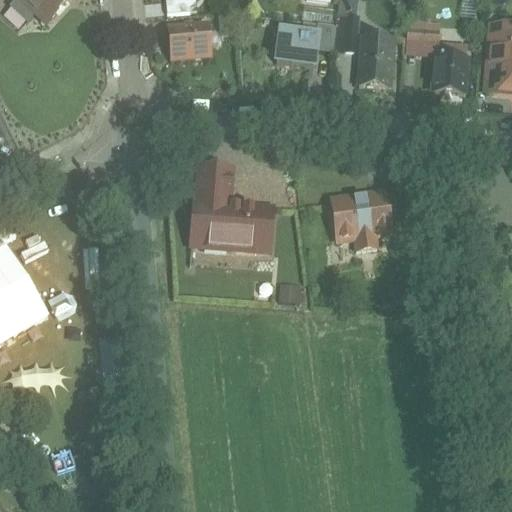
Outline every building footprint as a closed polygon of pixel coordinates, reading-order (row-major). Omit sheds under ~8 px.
[(73,0),(18,0),(47,29),(75,1),(73,0)] [(250,0),(231,0),(230,15),(248,16),(250,0)] [(359,3),(339,0),(337,15),(357,18),(359,3)] [(181,7),(165,8),(166,16),(181,15),(181,7)] [(359,21),(338,19),(335,56),(356,57),(359,21)] [(308,28),(306,40),(318,41),(316,56),(332,58),(335,31),(308,28)] [(203,29),(167,32),(170,63),(206,60),(203,29)] [(439,31),(408,29),(405,57),(437,59),(439,31)] [(280,36),(276,68),(313,74),(316,56),(318,41),(306,40),(280,36)] [(511,38),(492,37),(487,93),(511,94),(511,38)] [(393,48),(364,45),(363,56),(362,56),(359,91),(389,93),(393,48)] [(467,65),(437,63),(434,97),(464,99),(467,65)] [(232,174),(200,171),(197,207),(229,210),(232,174)] [(422,190),(400,193),(401,199),(402,208),(402,210),(424,207),(422,190)] [(485,194),(461,197),(464,225),(489,222),(485,194)] [(385,199),(333,206),(338,245),(355,242),(356,256),(378,253),(376,239),(390,238),(386,210),(402,208),(401,199),(385,201),(385,199)] [(197,207),(195,207),(192,251),(257,256),(258,250),(270,251),(273,213),(229,210),(197,207)] [(424,207),(402,210),(403,217),(425,214),(424,207)] [(301,293),(281,292),(280,306),(300,308),(301,293)] [(123,346),(102,348),(103,367),(109,372),(110,380),(106,385),(107,403),(128,401),(123,346)]
